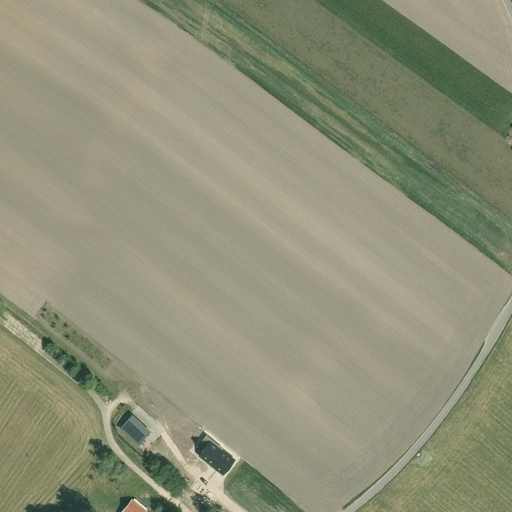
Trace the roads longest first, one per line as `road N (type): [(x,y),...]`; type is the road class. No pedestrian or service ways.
road 1 (unclassified): [(347,511),(444,412),(511,301)]
road 2 (track): [(184,511),(113,444),(100,402),(0,326)]
